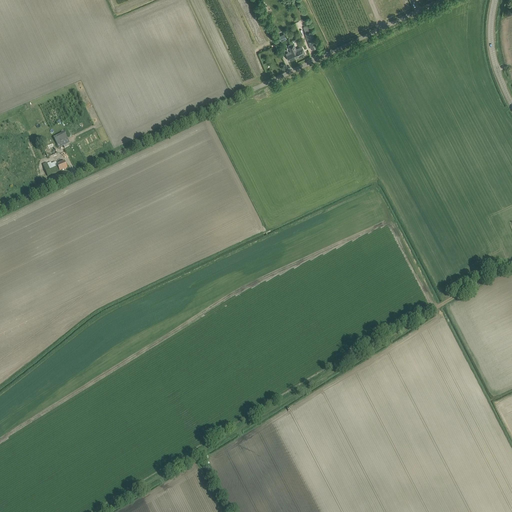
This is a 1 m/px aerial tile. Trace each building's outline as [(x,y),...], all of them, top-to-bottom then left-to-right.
[(305,33),(311,49),(318,47),(312,31),(305,33)] [(288,46),(291,51),(286,54),(289,61),(295,58),(296,59),(306,54),(302,46),(296,49),(294,44),(288,46)] [(70,143),(64,132),(54,137),(59,148),(70,143)] [(57,154),(51,141),(42,145),(48,158),(57,154)] [(68,168),(64,161),(59,163),(58,162),(56,162),(48,165),(47,163),(43,164),(48,177),(68,168)]
